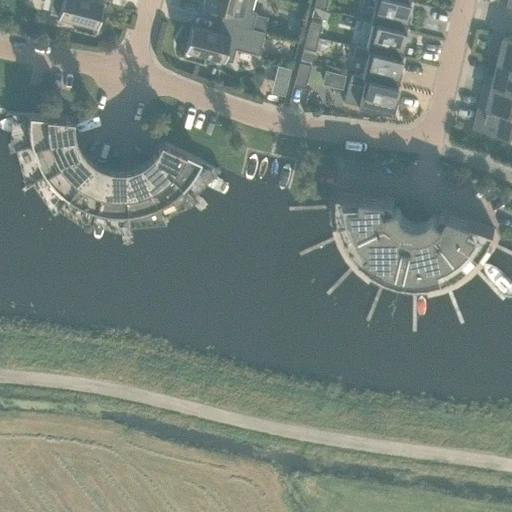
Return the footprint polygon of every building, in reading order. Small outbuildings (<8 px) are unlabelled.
[(52,0),(49,13),(75,20),(73,28),(94,34),(102,1),(96,0),(52,0)] [(251,10),(253,0),(202,0),(202,3),(231,11),(228,22),(264,32),(264,31),(251,28),(255,11),(251,10)] [(324,8),(326,0),(314,0),(313,5),(324,8)] [(408,0),(362,0),(362,2),(373,5),(369,19),(404,28),(408,12),(406,11),(408,0)] [(402,40),(404,28),(369,19),(369,20),(372,21),(365,47),(400,56),(404,40),(402,40)] [(306,33),(317,36),(321,23),(309,20),(306,33)] [(258,54),(264,32),(228,22),(225,34),(190,25),(182,57),(203,63),(205,54),(231,61),(235,48),(258,54)] [(314,50),(317,36),(306,33),(302,47),(314,50)] [(497,62),(511,65),(511,36),(504,35),(497,62)] [(400,56),(365,47),(354,45),(352,54),(366,57),(361,76),(396,85),(400,68),(397,67),(400,56)] [(304,87),(310,64),(298,61),(292,84),(304,87)] [(344,81),(347,68),(326,62),(323,75),(344,81)] [(511,89),(511,65),(497,62),(494,76),(486,74),(484,83),(511,89)] [(277,65),(274,74),(288,77),(290,68),(277,65)] [(396,85),(361,76),(350,73),(348,82),(362,85),(357,105),(392,113),(396,97),(393,96),(396,85)] [(511,89),(484,83),(479,105),(511,112),(511,89)] [(511,137),(511,112),(479,105),(473,128),(511,137)] [(28,113),(27,119),(27,123),(28,129),(28,133),(29,140),(30,144),(72,133),(71,130),(71,127),(70,124),(70,123),(70,120),(70,116),(28,112),(28,113)] [(72,133),(30,144),(33,153),(35,157),(36,159),(39,166),(41,168),(44,173),(79,148),(78,147),(77,145),(76,144),(75,142),(75,141),(74,139),(73,138),(73,136),(72,135),(72,133)] [(153,152),(151,154),(181,184),(186,179),(187,178),(189,175),(191,172),(194,168),(195,166),(197,163),(198,161),(199,159),(199,158),(161,140),(160,141),(159,144),(157,147),(155,149),(153,152)] [(79,148),(44,173),(46,176),(51,181),(54,184),(56,187),(60,191),(65,194),(66,195),(90,160),(89,159),(88,158),(86,157),(85,155),(83,153),(81,151),(79,148)] [(140,162),(137,164),(156,202),(161,200),(164,198),(167,195),(170,194),(173,191),(176,189),(181,184),(151,154),(150,155),(148,156),(147,157),(145,159),(143,160),(140,162)] [(90,160),(66,195),(74,199),(77,201),(81,203),(85,205),(90,207),(94,208),(105,167),(104,166),(100,165),(97,164),(96,163),(93,161),(90,160)] [(125,168),(122,168),(126,210),(134,209),(139,208),(143,207),(148,205),(151,204),(156,202),(137,164),(136,164),(134,165),(133,165),(131,166),(130,166),(128,167),(127,167),(125,168)] [(105,167),(94,208),(100,209),(104,210),(109,210),(113,211),(118,211),(120,211),(126,210),(122,168),(120,168),(118,168),(117,168),(115,168),(113,168),(112,168),(110,168),(108,167),(105,167)] [(395,206),(394,198),(337,192),(337,205),(339,219),(334,220),(339,236),(347,250),(357,262),(370,272),(373,268),(384,276),(399,282),(414,283),(428,281),(429,286),(445,282),(460,276),(473,267),(484,256),(480,252),(489,241),(494,229),(441,209),(437,214),(433,213),(431,215),(429,214),(428,213),(426,212),(425,212),(423,211),(421,211),(419,211),(418,212),(415,213),(413,214),(412,216),(411,217),(410,219),(407,217),(402,212),(398,205),(395,206)]
